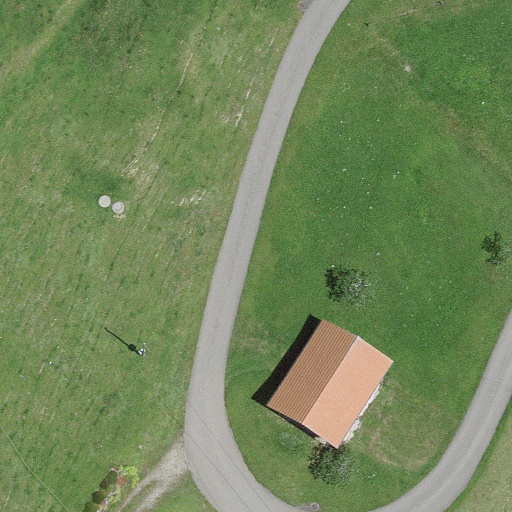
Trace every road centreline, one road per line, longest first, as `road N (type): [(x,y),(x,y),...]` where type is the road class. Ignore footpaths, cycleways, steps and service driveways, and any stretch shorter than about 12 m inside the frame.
road 1 (unclassified): [(251,511),(231,499),(199,417),(265,123),(329,0)]
road 2 (unclassified): [(511,350),(463,452),(421,511)]
